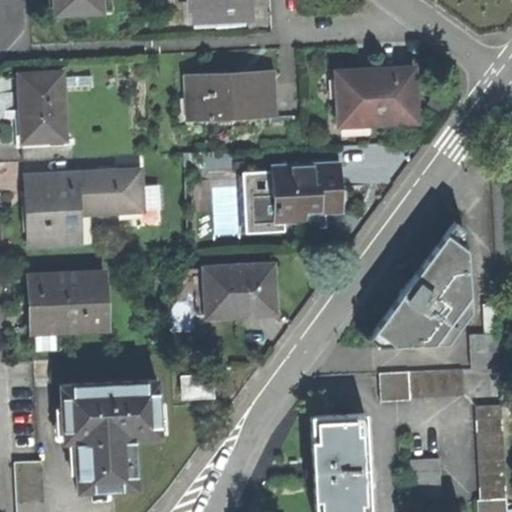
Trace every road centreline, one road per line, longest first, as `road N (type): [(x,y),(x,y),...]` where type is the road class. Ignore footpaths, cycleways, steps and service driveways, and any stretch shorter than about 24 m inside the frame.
road 1 (residential): [(185,511),(246,415),(502,76)]
road 2 (residential): [(396,0),(502,76)]
